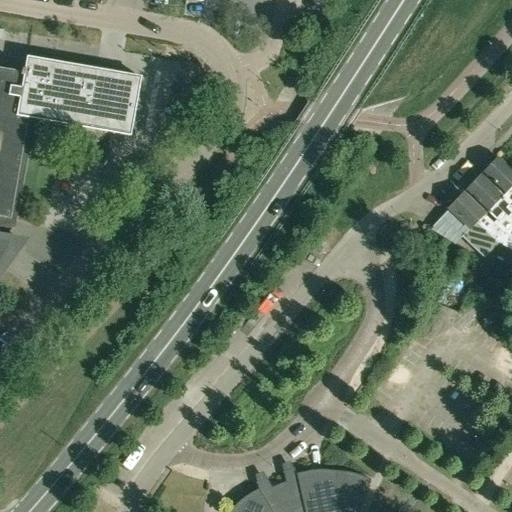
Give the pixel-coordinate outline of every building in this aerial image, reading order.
[(0,239),(10,241),(11,240),(6,235),(10,231),(6,226),(10,222),(10,218),(25,133),(37,124),(42,121),(129,136),(140,77),(114,73),(113,72),(109,67),(103,71),(26,57),(24,69),(21,69),(21,73),(7,71),(0,69),(0,239)] [(511,173),(496,158),(482,173),(504,194),(501,197),(511,207),(511,173)] [(479,176),(465,191),(496,221),(493,224),(500,230),(511,237),(511,207),(501,197),(479,176)] [(493,224),(462,194),(448,209),(449,209),(470,229),(476,223),(492,238),(500,242),(511,250),(511,249),(511,237),(500,230),(493,224)] [(0,255),(10,242),(9,242),(10,241),(0,239),(0,255)] [(348,472),(337,471),(321,470),(316,470),(311,470),(296,474),(289,477),(285,479),(285,482),(271,487),(270,485),(264,487),(258,489),(249,495),(245,497),(237,503),(234,507),(229,511),(356,511),(371,480),(359,475),(348,472)]
